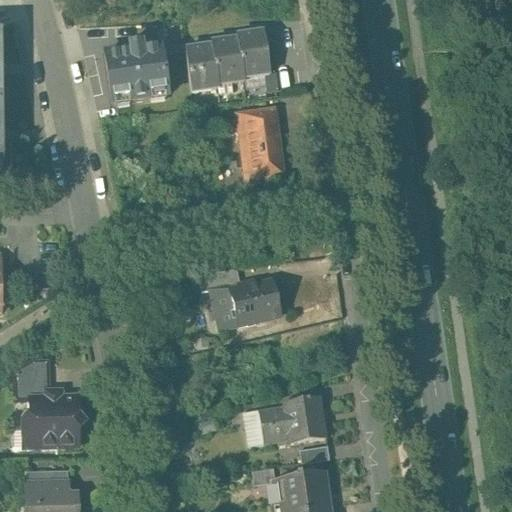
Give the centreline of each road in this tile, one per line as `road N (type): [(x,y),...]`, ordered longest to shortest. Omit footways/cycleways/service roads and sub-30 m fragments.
road 1 (residential): [(132,511),(101,272),(35,0)]
road 2 (primary): [(379,0),(456,511)]
road 3 (residential): [(382,511),(308,0)]
